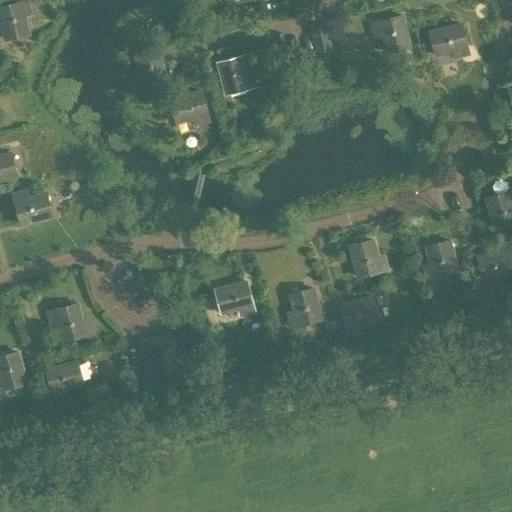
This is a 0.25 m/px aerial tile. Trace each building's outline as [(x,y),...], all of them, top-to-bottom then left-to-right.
[(26,18),(33,16),(28,0),(23,0),(0,6),(0,27),(4,42),(30,34),(26,18)] [(384,55),(412,48),(403,13),(370,22),(374,40),(381,38),(384,55)] [(453,60),(470,56),(464,23),(428,32),(435,58),(452,54),(453,60)] [(316,54),(333,50),(326,24),(309,29),(316,54)] [(134,89),(168,81),(160,45),(132,52),(136,69),(130,71),(134,89)] [(224,97),(251,90),(258,88),(249,53),(215,62),(224,97)] [(193,126),(211,122),(203,89),(168,98),(175,126),(191,121),(193,126)] [(0,182),(18,178),(11,150),(5,152),(4,145),(0,145),(0,182)] [(19,227),(53,217),(46,190),(40,191),(39,185),(11,192),(19,227)] [(492,231),(511,225),(511,194),(511,190),(483,197),(492,231)] [(356,279),(390,271),(386,254),(379,255),(374,238),(347,245),(356,279)] [(425,282),(460,274),(451,239),(424,246),(428,262),(422,264),(425,282)] [(497,279),(511,275),(511,246),(476,255),(482,288),(498,286),(497,279)] [(238,317),(256,313),(248,280),(213,289),(220,315),(237,311),(238,317)] [(315,286),(288,294),(290,310),(285,311),(289,329),(324,321),(315,286)] [(363,327),(381,323),(373,295),(338,304),(347,337),(364,334),(363,327)] [(89,336),(79,302),(45,311),(49,324),(56,322),(61,345),(89,336)] [(142,362),(180,352),(174,331),(137,341),(142,362)] [(0,355),(0,390),(0,392),(28,385),(19,350),(0,355)] [(68,391),(85,386),(79,360),(44,368),(52,400),(70,398),(68,391)]
